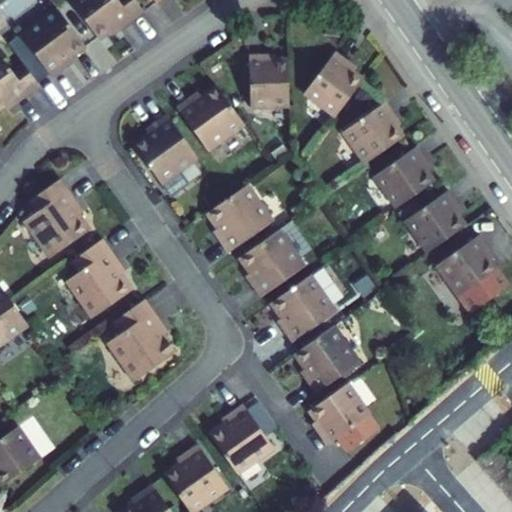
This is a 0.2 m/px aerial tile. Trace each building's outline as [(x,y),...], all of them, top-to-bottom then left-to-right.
[(112,36),(144,12),(135,0),(72,0),(71,1),(99,39),(109,31),(112,36)] [(50,74),(53,78),(74,62),(71,58),(85,46),(57,8),(20,35),(50,74)] [(9,44),(23,63),(38,83),(50,74),(20,35),(9,44)] [(335,117),(363,79),(353,72),(356,67),(335,52),(304,93),(335,117)] [(289,106),(288,59),(275,60),(275,54),(248,55),(250,107),(289,106)] [(8,110),(40,86),(38,83),(23,63),(12,71),(0,55),(0,109),(5,106),(8,110)] [(244,125),(216,85),(201,96),(198,91),(176,107),(207,151),(244,125)] [(401,123),(385,102),(343,132),(365,164),(404,137),(396,126),(401,123)] [(198,158),(166,114),(145,130),(148,134),(133,144),(161,184),(162,183),(178,171),(198,158)] [(396,208),(434,181),(427,171),(432,168),(417,146),(374,176),(396,208)] [(187,184),(178,171),(162,183),(171,195),(187,184)] [(83,212),(60,179),(28,201),(36,213),(24,221),(50,258),(89,230),(79,215),(83,212)] [(246,185),(207,213),(218,228),(213,231),(228,253),(272,222),(246,185)] [(405,220),(427,252),(465,225),(458,215),(463,212),(448,190),(405,220)] [(292,220),(239,258),(250,273),(245,276),(260,298),(304,267),(299,259),(312,249),(292,220)] [(459,297),(497,270),(490,259),(494,256),(479,235),(436,265),(459,297)] [(126,272),(102,239),(70,261),(79,273),(67,281),(93,318),(132,290),(121,275),(126,272)] [(507,285),(497,270),(459,297),(470,313),(507,285)] [(310,275),(271,303),(281,318),(277,321),(292,343),(308,331),(314,339),(333,326),(328,317),(336,312),(310,275)] [(0,284),(0,344),(28,325),(0,284)] [(168,332),(145,299),(112,322),(120,334),(107,343),(134,381),(175,352),(164,335),(168,332)] [(314,339),(294,353),(304,368),(300,372),(315,394),(359,362),(333,326),(314,339)] [(347,383),(309,410),(316,420),(312,423),(327,446),(339,438),(347,450),(379,427),(347,383)] [(224,424),(209,434),(237,474),(274,448),(243,404),(221,419),(224,424)] [(18,427),(0,439),(0,483),(2,486),(40,459),(18,427)] [(179,464),(164,474),(190,511),(193,511),(228,488),(197,444),(176,459),(179,464)] [(508,465),(494,448),(478,462),(492,476),(505,467),(508,465)] [(511,477),(505,467),(492,476),(510,497),(511,496),(511,477)] [(134,503),(121,511),(171,511),(152,484),(130,499),(134,503)]
